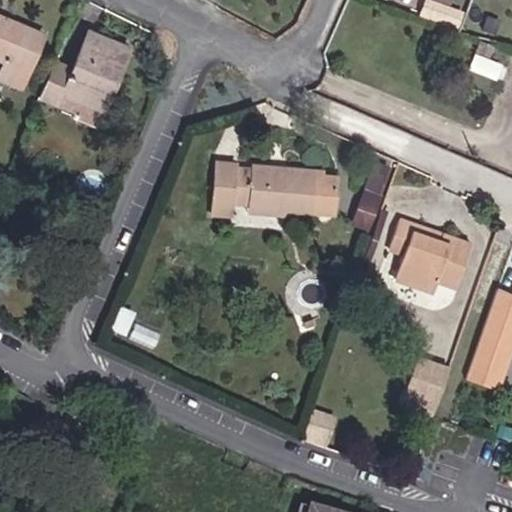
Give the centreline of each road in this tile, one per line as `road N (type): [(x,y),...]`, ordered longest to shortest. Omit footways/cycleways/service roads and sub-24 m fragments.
road 1 (residential): [(197,22),(69,335),(69,364),(76,375),(412,511)]
road 2 (residential): [(330,0),(276,60),(197,22)]
